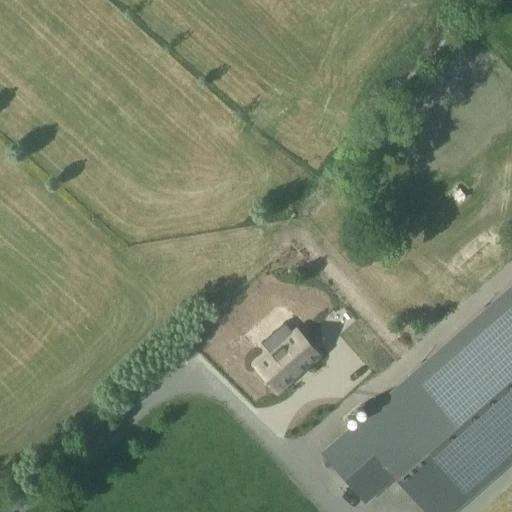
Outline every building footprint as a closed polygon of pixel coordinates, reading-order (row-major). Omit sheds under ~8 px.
[(490,115),(506,101),(483,74),(466,88),(490,115)] [(437,214),(416,235),(450,268),(478,239),(470,232),(486,216),(460,191),(467,183),(450,167),(421,198),(437,214)] [(335,243),(314,261),(323,271),(344,253),(335,243)] [(481,273),(497,259),(491,252),(475,267),(481,273)] [(511,286),(430,358),(367,414),(322,454),(363,501),(393,475),(426,511),(450,511),(511,457),(511,286)] [(270,353),(256,366),(277,390),(291,377),(292,378),(293,377),(292,376),(301,368),(302,369),(303,368),(302,367),(317,355),(296,331),(293,333),(284,322),(261,343),(270,353)]
